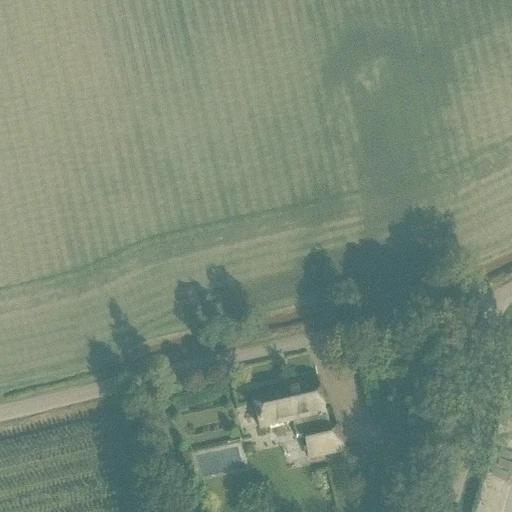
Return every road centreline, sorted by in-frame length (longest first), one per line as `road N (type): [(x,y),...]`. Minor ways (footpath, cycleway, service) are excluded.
road 1 (unclassified): [(0,413),(489,300)]
road 2 (unclassified): [(445,511),(459,475),(489,300)]
